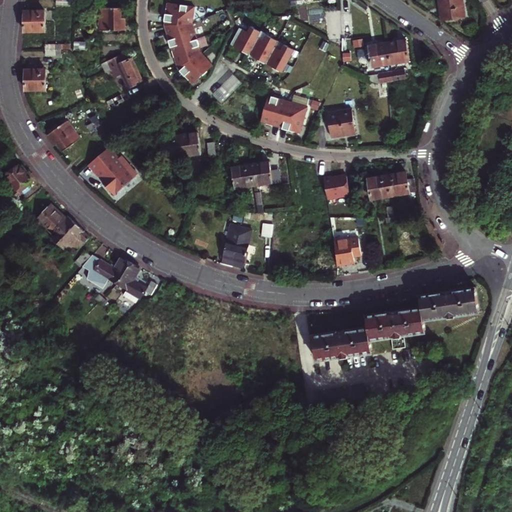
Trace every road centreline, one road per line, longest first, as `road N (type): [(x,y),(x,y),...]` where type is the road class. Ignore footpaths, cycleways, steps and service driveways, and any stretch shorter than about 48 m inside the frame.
road 1 (residential): [(6,66),(20,125),(62,184),(121,235),(184,270),(251,290),(333,294),(417,278),(481,245)]
road 2 (residential): [(143,0),(154,65),(177,96),(219,125),(299,152),(438,153)]
road 3 (tertiary): [(511,287),(460,447)]
